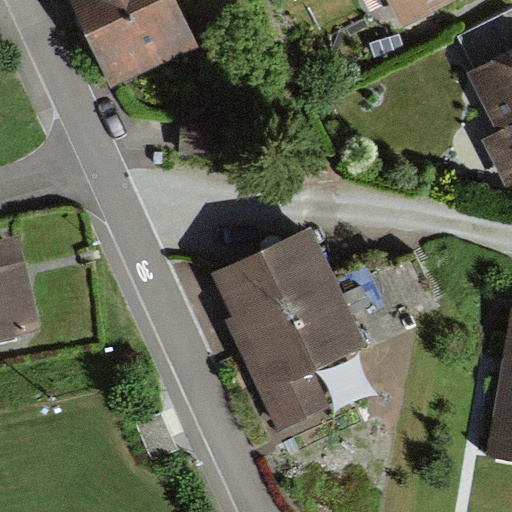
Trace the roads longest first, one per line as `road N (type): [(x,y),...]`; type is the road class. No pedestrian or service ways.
road 1 (residential): [(90,155),(253,511)]
road 2 (residential): [(22,0),(90,155)]
